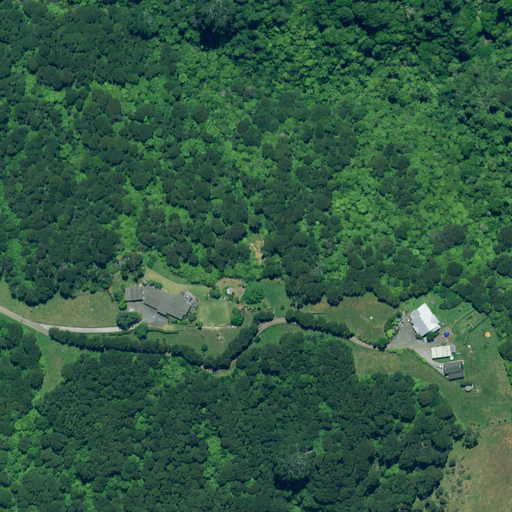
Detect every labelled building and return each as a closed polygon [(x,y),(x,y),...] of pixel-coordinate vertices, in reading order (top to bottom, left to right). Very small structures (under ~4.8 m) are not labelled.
[(127,301),(143,299),(141,286),(126,287),(127,301)] [(177,298),(175,297),(151,287),(144,304),(182,319),(184,314),(186,315),(191,304),(185,302),(186,299),(187,298),(185,297),(179,294),(178,296),(177,298)] [(434,314),(433,315),(426,304),(399,320),(404,328),(412,323),(421,337),(433,329),(434,331),(440,328),(438,324),(440,323),(434,314)] [(451,353),(455,352),(454,345),(431,348),(432,358),(451,356),(451,353)] [(450,379),(463,377),(460,361),(443,364),(445,374),(448,373),(450,379)]
